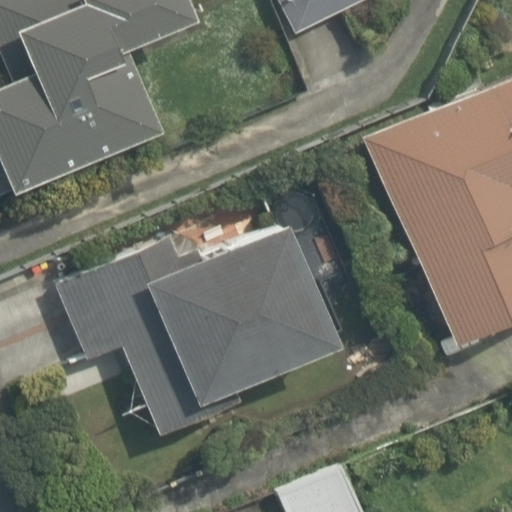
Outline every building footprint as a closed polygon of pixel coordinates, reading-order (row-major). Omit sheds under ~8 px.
[(158,0),(0,0),(0,176),(136,125),(102,37),(164,14),(158,0)] [(263,0),(276,30),(348,0),(263,0)] [(511,67),(352,128),(428,328),(511,295),(511,67)] [(311,342),(258,215),(164,253),(155,232),(37,280),(68,357),(102,343),(141,438),(233,400),(224,378),(311,342)] [(348,511),(326,462),(269,487),(280,511),(348,511)]
